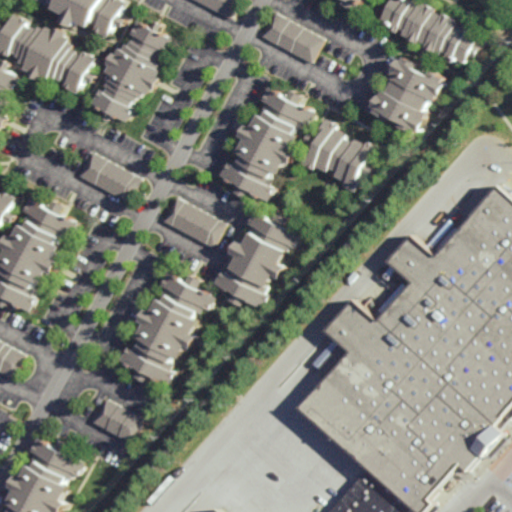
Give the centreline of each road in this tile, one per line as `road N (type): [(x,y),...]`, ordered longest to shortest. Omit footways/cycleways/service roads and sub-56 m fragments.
road 1 (residential): [(0,495),(261,0)]
road 2 (residential): [(173,0),(358,100),(379,57),(275,0)]
road 3 (residential): [(183,151),(202,161),(247,75),(203,52),(158,137),(183,151)]
road 4 (residential): [(110,239),(65,326),(104,348),(146,258),(110,239)]
road 5 (residential): [(44,116),(23,155),(219,259)]
road 6 (residential): [(44,116),(236,220)]
road 7 (residential): [(48,405),(0,379),(67,368),(147,408)]
